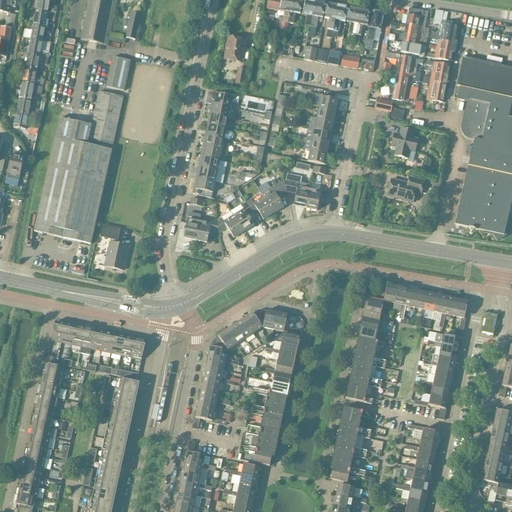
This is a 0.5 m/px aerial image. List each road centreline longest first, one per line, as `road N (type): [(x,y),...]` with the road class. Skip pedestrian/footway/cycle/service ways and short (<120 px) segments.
road 1 (residential): [(172,307),(162,241),(212,0)]
road 2 (residential): [(495,291),(476,317),(439,502)]
road 3 (residential): [(464,507),(502,322),(495,291)]
road 4 (residential): [(162,511),(197,332),(172,307)]
road 5 (residential): [(172,307),(126,511)]
road 6 (tertiary): [(331,233),(281,245),(172,307)]
road 7 (tertiary): [(172,307),(0,277)]
road 8 (residential): [(331,233),(365,78),(352,75)]
road 9 (tertiary): [(500,261),(331,233)]
